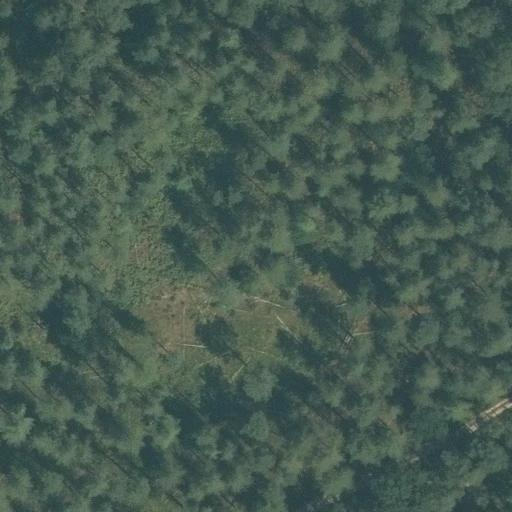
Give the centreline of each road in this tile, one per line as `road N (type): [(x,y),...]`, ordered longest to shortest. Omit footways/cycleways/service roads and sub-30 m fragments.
road 1 (track): [(511,65),(437,16),(315,15),(247,0)]
road 2 (track): [(511,402),(319,511)]
